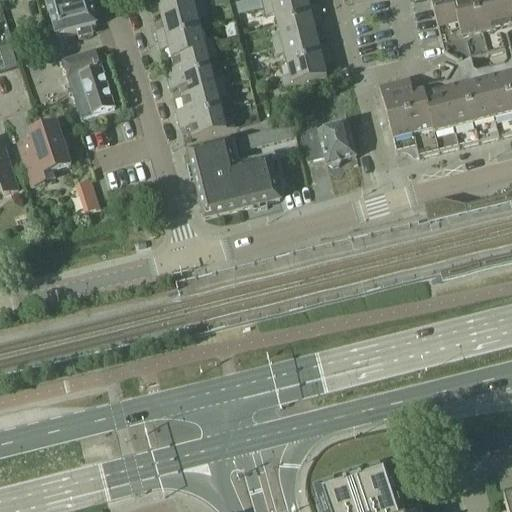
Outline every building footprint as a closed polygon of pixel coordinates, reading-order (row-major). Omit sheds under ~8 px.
[(43,0),(55,41),(96,30),(87,0),(43,0)] [(204,12),(202,3),(193,6),(191,0),(164,0),(147,4),(150,15),(158,13),(161,23),(204,12)] [(237,17),(261,11),(259,0),(235,6),(237,17)] [(307,0),(306,0),(265,0),(261,1),(264,11),(307,0)] [(320,18),(318,9),(310,11),(307,0),(264,11),(266,20),(275,18),(277,29),(320,18)] [(511,0),(447,0),(431,4),(441,45),(445,60),(431,64),(432,71),(444,68),(446,69),(449,63),(458,67),(511,53),(511,0)] [(201,35),(198,23),(206,21),(204,12),(161,23),(164,34),(156,36),(158,45),(201,35)] [(317,39),(314,29),(322,27),(320,18),(277,29),(280,39),(271,41),(274,50),(317,39)] [(214,52),(211,42),(203,44),(201,35),(158,45),(160,54),(168,52),(171,62),(214,52)] [(330,58),(327,48),(320,50),(317,39),(274,50),(276,60),(285,58),(287,68),(330,58)] [(211,74),(209,63),(216,61),(214,52),(171,62),(174,73),(165,75),(168,84),(211,74)] [(113,112),(97,59),(96,59),(95,54),(62,64),(80,123),(113,112)] [(332,67),(330,58),(287,68),(290,79),(282,81),(284,91),(327,80),(324,69),(332,67)] [(224,92),(222,82),(214,84),(211,74),(168,84),(170,94),(179,92),(181,102),(224,92)] [(511,139),(511,79),(425,102),(424,97),(413,100),(409,83),(379,91),(396,157),(407,155),(418,162),(418,163),(511,139)] [(221,114),(218,102),(226,100),(224,92),(181,102),(184,113),(176,115),(178,124),(221,114)] [(234,131),(232,122),(224,124),(221,114),(178,124),(180,134),(188,132),(191,142),(234,131)] [(69,169),(56,127),(26,137),(29,145),(16,149),(30,191),(43,186),(41,178),(69,169)] [(315,130),(299,135),(306,166),(311,165),(324,161),(326,168),(329,167),(333,171),(338,169),(341,164),(356,161),(348,128),(318,135),(319,136),(317,136),(315,130)] [(296,141),(292,129),(237,142),(241,155),(296,141)] [(279,184),(273,162),(235,171),(228,145),(186,156),(189,169),(185,171),(188,183),(193,182),(203,223),(252,210),(253,216),(266,212),(265,207),(278,204),(274,185),(279,184)] [(3,153),(0,154),(0,190),(3,198),(16,194),(3,153)] [(89,183),(78,186),(81,197),(93,193),(89,183)] [(390,483),(386,471),(365,478),(365,476),(335,486),(335,488),(314,495),(318,507),(323,505),(325,511),(418,511),(399,511),(397,502),(392,504),(386,485),(390,483)]
